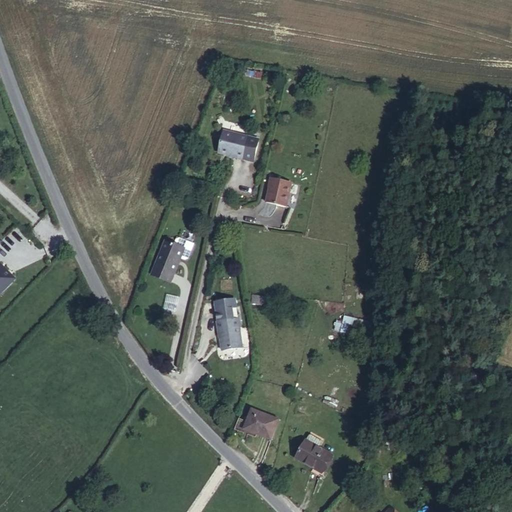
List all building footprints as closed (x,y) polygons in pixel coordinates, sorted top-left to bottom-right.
[(248,137),(223,132),(219,153),(243,159),(248,137)] [(291,183),(272,178),(266,203),(286,207),(291,183)] [(0,293),(1,295),(18,278),(0,260),(0,243),(4,240),(0,236),(0,293)] [(176,240),(174,244),(184,248),(180,258),(184,260),(187,259),(193,244),(179,238),(176,240)] [(174,244),(165,241),(151,275),(169,283),(180,258),(184,248),(174,244)] [(252,304),(266,306),(267,297),(253,296),(252,304)] [(220,320),(219,320),(220,328),(221,328),(223,349),(242,347),(241,326),(242,326),(240,298),(218,300),(220,320)] [(369,338),(371,330),(351,325),(349,334),(369,338)] [(246,421),(239,419),(234,430),(242,433),(243,429),(271,440),(279,420),(251,409),(246,421)] [(332,455),(319,448),(323,441),(309,434),(296,458),(322,473),(332,455)]
